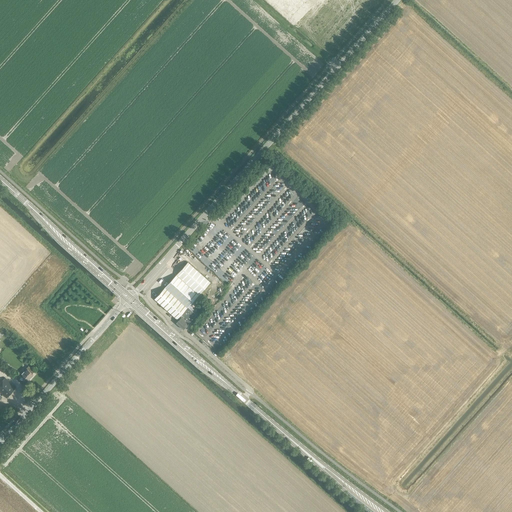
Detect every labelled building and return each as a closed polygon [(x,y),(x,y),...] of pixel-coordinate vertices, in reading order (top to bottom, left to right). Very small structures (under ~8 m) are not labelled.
[(0,0),(0,134),(6,140),(131,0),(0,0)] [(210,282),(187,262),(176,275),(154,299),(177,319),(192,302),(198,295),(210,282)] [(177,319),(179,320),(176,323),(183,329),(196,315),(188,307),(177,319)] [(33,374),(32,373),(34,370),(29,366),(26,368),(27,369),(22,374),(28,380),(33,374)] [(0,391),(7,397),(16,387),(5,377),(0,383),(0,391)]
